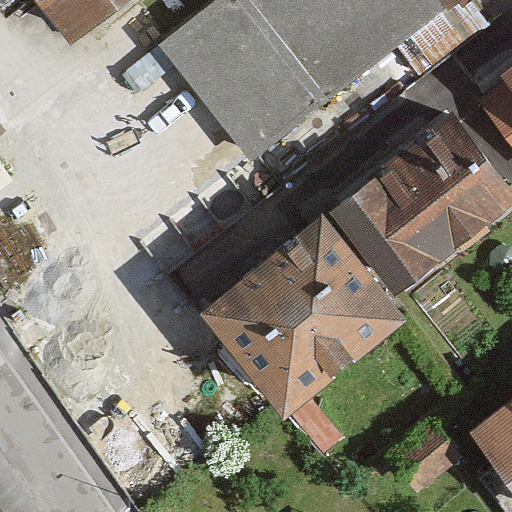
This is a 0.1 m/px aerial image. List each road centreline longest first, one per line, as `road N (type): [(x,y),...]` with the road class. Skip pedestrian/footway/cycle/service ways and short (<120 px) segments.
road 1 (residential): [(511,23),(310,184)]
road 2 (residential): [(0,392),(84,511)]
